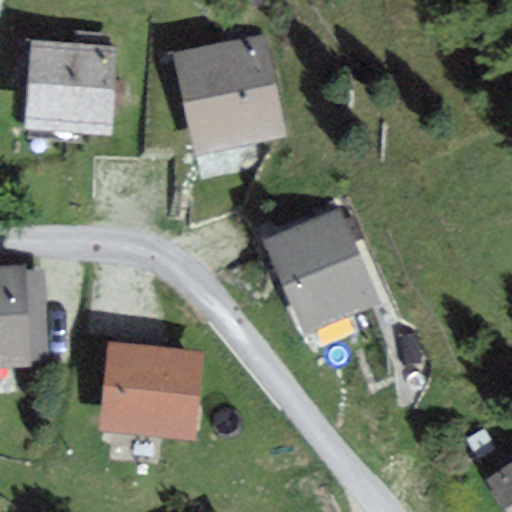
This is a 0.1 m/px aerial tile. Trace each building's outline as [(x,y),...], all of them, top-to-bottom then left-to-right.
[(260,39),(178,59),(201,157),(284,138),(260,39)] [(132,58),(44,56),(42,135),(130,138),(132,58)] [(340,217),(273,242),(309,340),(376,316),(340,217)] [(39,277),(0,277),(0,372),(40,373),(39,277)] [(216,358),(116,351),(111,438),(210,444),(216,358)] [(511,474),(498,486),(511,504),(511,474)]
